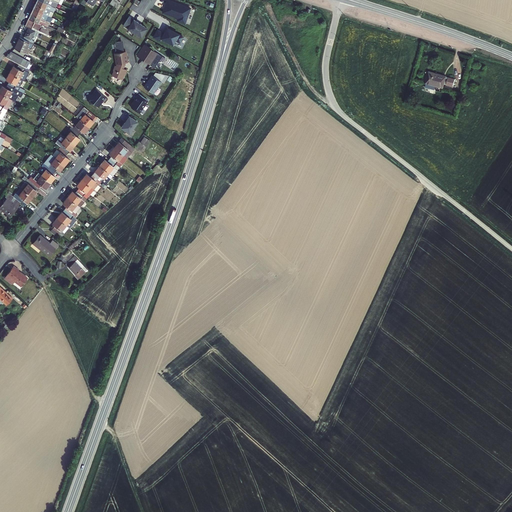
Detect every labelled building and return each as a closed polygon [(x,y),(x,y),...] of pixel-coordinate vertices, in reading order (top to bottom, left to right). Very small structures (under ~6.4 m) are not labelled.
[(38,0),(36,0),(35,4),(52,12),(55,8),(38,0)] [(191,7),(170,0),(165,0),(162,13),(177,18),(177,22),(185,24),(191,7)] [(32,9),(50,17),(52,12),(35,4),(32,9)] [(32,9),(30,14),(48,22),(49,22),(51,18),(50,17),(32,9)] [(48,22),(30,14),(28,19),(34,22),(46,27),(48,22)] [(133,18),(129,16),(123,25),(136,34),(142,25),(133,20),(133,18)] [(34,22),(28,19),(25,26),(27,27),(31,29),(32,27),(46,33),(48,28),(46,27),(45,28),(34,22)] [(33,43),(38,32),(31,29),(27,27),(22,38),(32,43),(33,43)] [(183,37),(168,28),(167,31),(165,30),(164,33),(157,30),(154,37),(160,40),(161,38),(173,45),(175,40),(179,42),(183,37)] [(32,43),(22,38),(19,37),(14,48),(24,53),(27,47),(30,48),(32,43)] [(115,48),(115,53),(124,51),(122,40),(114,41),(114,42),(115,48)] [(136,56),(150,65),(158,53),(144,44),(136,56)] [(124,69),(125,65),(126,64),(125,62),(128,62),(126,51),(124,51),(115,53),(114,53),(115,64),(116,64),(116,65),(114,65),(112,70),(113,71),(111,75),(123,79),(124,75),(125,75),(127,70),(124,69)] [(23,58),(11,52),(6,56),(19,63),(20,64),(23,58)] [(158,53),(150,65),(154,68),(162,56),(158,53)] [(49,57),(43,54),(40,61),(45,64),(49,57)] [(20,77),(26,67),(20,64),(19,63),(17,67),(13,65),(9,72),(13,74),(20,77)] [(6,79),(9,81),(8,84),(14,87),(20,77),(13,74),(9,72),(6,79)] [(155,72),(153,76),(162,82),(164,83),(169,75),(155,72)] [(446,77),(428,72),(424,84),(442,89),(444,85),(451,87),(453,80),(446,78),(446,77)] [(154,93),(162,82),(153,76),(152,75),(143,87),(154,93)] [(24,92),(14,87),(8,84),(6,87),(2,85),(0,89),(0,92),(9,97),(12,91),(22,96),(24,92)] [(92,94),(88,94),(89,103),(93,103),(98,107),(103,101),(105,102),(108,98),(96,89),(92,94)] [(0,92),(0,105),(4,107),(9,97),(0,92)] [(139,113),(148,100),(138,93),(130,105),(131,107),(139,113)] [(96,115),(83,104),(75,114),(79,117),(88,125),(96,115)] [(138,122),(129,115),(120,128),(130,134),(138,122)] [(72,127),(79,132),(81,129),(83,131),(88,125),(79,117),(72,127)] [(74,142),(78,137),(76,135),(79,132),(72,127),(65,135),(74,142)] [(58,144),(67,151),(74,142),(65,135),(58,144)] [(144,136),(140,142),(146,146),(150,140),(144,136)] [(114,147),(127,158),(135,149),(135,148),(134,148),(121,137),(114,147)] [(135,148),(135,149),(138,151),(139,150),(143,152),(146,146),(140,142),(139,141),(134,148),(135,148)] [(54,156),(63,163),(68,158),(64,155),(67,151),(58,144),(56,147),(59,150),(54,156)] [(111,156),(109,158),(120,167),(127,158),(114,147),(108,154),(111,156)] [(50,152),(43,161),(47,165),(54,170),(57,168),(59,169),(63,163),(54,156),(50,152)] [(113,176),(120,167),(109,158),(107,161),(104,159),(99,165),(113,176)] [(40,173),(49,181),(54,175),(52,174),(54,170),(47,165),(40,173)] [(102,181),(106,184),(113,176),(99,165),(94,171),(94,172),(92,174),(101,182),(102,181)] [(29,179),(38,187),(41,183),(45,187),(49,181),(40,173),(37,170),(29,179)] [(86,173),(81,179),(94,190),(98,184),(95,182),(96,181),(99,184),(101,182),(92,174),(90,177),(86,173)] [(23,188),(31,195),(38,187),(29,179),(23,188)] [(87,198),(94,190),(81,179),(76,186),(79,188),(77,190),(87,198)] [(31,195),(23,188),(15,197),(23,203),(24,204),(31,195)] [(80,208),(87,198),(77,190),(75,193),(72,191),(67,197),(80,208)] [(0,199),(0,210),(2,209),(13,218),(20,209),(20,208),(23,203),(15,197),(13,195),(6,204),(0,199)] [(66,207),(64,209),(75,217),(77,214),(75,213),(80,208),(67,197),(62,203),(66,207)] [(61,211),(56,218),(66,226),(71,219),(74,222),(76,218),(75,217),(64,209),(62,212),(61,211)] [(54,226),(52,229),(56,232),(62,236),(64,233),(62,231),(66,226),(56,218),(51,224),(53,225),(54,226)] [(41,234),(34,242),(42,249),(43,248),(51,255),(60,244),(54,239),(51,242),(41,234)] [(61,250),(56,254),(73,273),(81,266),(75,259),(77,257),(68,247),(62,252),(61,250)] [(14,265),(5,277),(13,284),(15,281),(22,286),(27,278),(18,271),(19,269),(14,265)] [(77,277),(85,270),(81,266),(73,273),(77,277)] [(0,297),(7,304),(12,298),(0,286),(0,297)]
